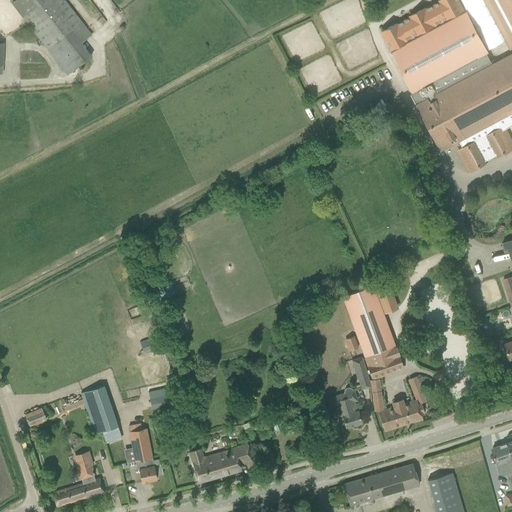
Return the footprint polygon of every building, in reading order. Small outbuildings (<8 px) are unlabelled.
[(15,0),(11,4),(67,75),(91,56),(82,43),(91,36),(63,0),(15,0)] [(390,49),(463,10),(458,0),(440,0),(440,2),(426,9),(425,8),(410,16),(411,17),(396,25),(396,24),(381,32),(390,49)] [(511,0),(487,0),(511,46),(511,0)] [(442,26),(392,52),(407,81),(413,91),(414,91),(415,94),(412,95),(416,102),(419,101),(420,103),(492,65),(486,53),(488,52),(467,13),(442,26)] [(511,54),(492,65),(420,103),(419,104),(443,149),(459,140),(463,147),(460,149),(471,171),(486,163),(485,161),(497,155),(498,157),(511,149),(511,146),(503,130),(511,125),(511,54)] [(511,239),(502,243),(505,253),(509,251),(511,250),(511,239)] [(511,277),(503,280),(511,307),(511,277)] [(373,285),(341,297),(371,377),(402,366),(384,314),(374,288),(373,285)] [(182,335),(175,317),(166,321),(172,339),(182,335)] [(140,343),(143,352),(168,344),(164,334),(140,343)] [(347,338),(351,350),(357,347),(353,336),(347,338)] [(351,361),(356,379),(358,378),(362,389),(369,387),(369,382),(370,381),(362,357),(351,361)] [(416,377),(409,379),(416,397),(423,394),(416,377)] [(369,382),(373,412),(384,410),(379,380),(369,382)] [(95,434),(102,432),(105,443),(121,438),(103,385),(81,393),(95,434)] [(148,392),(152,409),(173,404),(169,387),(148,392)] [(356,400),(353,391),(352,390),(350,388),(348,387),(345,388),(344,390),(343,392),(344,393),(337,395),(331,397),(334,407),(336,406),(336,407),(339,417),(342,416),(345,427),(353,425),(354,426),(359,424),(359,423),(361,422),(358,413),(357,411),(356,411),(353,401),(356,400)] [(378,412),(384,431),(422,419),(420,414),(424,413),(421,406),(418,407),(417,404),(415,400),(404,404),(402,399),(391,402),(392,408),(384,410),(378,412)] [(64,405),(66,411),(84,406),(83,400),(64,405)] [(46,419),(41,408),(24,415),(29,426),(46,419)] [(129,432),(135,461),(151,458),(145,429),(129,432)] [(511,441),(494,448),(492,448),(498,464),(497,466),(500,474),(502,475),(511,471),(511,441)] [(247,444),(229,450),(230,454),(203,462),(200,449),(189,452),(192,462),(195,472),(198,482),(240,469),(238,463),(251,459),(248,449),(247,444)] [(62,489),(52,492),(56,506),(104,492),(101,482),(99,478),(96,479),(92,465),(93,464),(89,451),(80,454),(83,466),(78,468),(82,483),(62,489)] [(163,474),(159,459),(152,460),(152,457),(151,458),(135,461),(137,470),(138,469),(141,482),(156,479),(156,475),(163,474)] [(346,494),(349,505),(418,485),(412,464),(343,484),(346,494)] [(463,511),(452,473),(427,480),(436,511),(463,511)]
